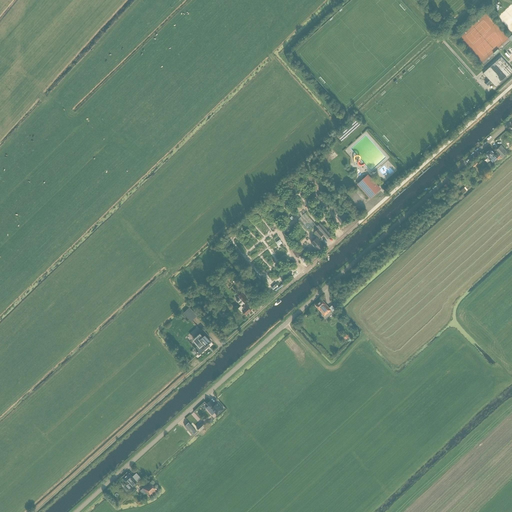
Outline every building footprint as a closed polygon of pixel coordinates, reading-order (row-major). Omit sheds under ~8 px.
[(496,87),(511,72),(511,68),(501,57),(482,75),(488,81),(489,80),(496,87)] [(495,151),(497,152),(499,155),(501,157),(507,152),(501,145),(495,151)] [(499,155),(497,152),(495,154),(490,149),(485,153),(492,162),(499,155)] [(371,197),(379,189),(371,179),(371,177),(369,177),(367,175),(358,183),(371,197)] [(315,224),(305,213),(298,219),(308,230),(315,224)] [(332,236),(320,222),(316,225),(318,228),(314,232),(320,238),(324,234),(328,239),(332,236)] [(319,251),(324,246),(317,237),(311,243),(319,251)] [(308,259),(305,254),(300,258),(304,262),(308,259)] [(252,294),(247,288),(243,292),(248,298),(252,294)] [(243,302),(247,299),(242,292),(238,296),(243,302)] [(327,305),(322,299),(315,305),(320,311),(327,318),(333,312),(327,305)] [(247,307),(244,304),(242,306),(241,305),(238,308),(241,312),(242,311),(246,315),(251,311),(247,306),(247,307)] [(196,316),(190,309),(185,313),(191,320),(196,316)] [(203,330),(198,334),(199,335),(194,340),(199,346),(196,349),(197,351),(197,352),(198,352),(199,354),(209,345),(208,344),(211,341),(208,338),(209,337),(203,330)] [(211,400),(207,403),(209,406),(206,408),(212,415),(215,413),(217,416),(225,409),(218,402),(215,405),(211,400)] [(193,435),(197,432),(189,422),(185,426),(193,435)] [(200,431),(206,426),(203,422),(197,427),(200,431)] [(129,473),(123,479),(128,484),(126,485),(129,489),(137,482),(134,479),(134,478),(129,473)] [(149,482),(143,488),(151,497),(158,490),(152,484),(151,485),(149,482)]
